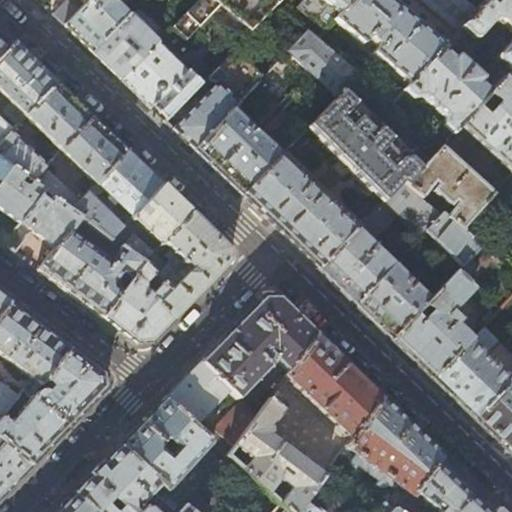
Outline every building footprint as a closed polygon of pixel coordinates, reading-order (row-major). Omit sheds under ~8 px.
[(89,0),(85,4),(79,11),(65,26),(76,36),(92,51),(127,15),(114,3),(116,0),(89,0)] [(144,0),(142,0),(127,15),(92,51),(102,61),(122,80),(158,42),(171,28),(173,26),(144,0)] [(197,0),(173,26),(171,28),(184,41),(216,7),(248,35),(262,21),(276,6),(281,0),(197,0)] [(304,0),(297,9),(312,21),(327,3),(339,14),(351,0),(304,0)] [(443,47),(389,0),(351,0),(339,14),(334,20),(362,45),(369,38),(369,39),(370,41),(373,43),(374,44),(376,45),(379,46),(372,53),(408,86),(441,49),(443,47)] [(420,0),(457,32),(476,10),(464,0),(420,0)] [(511,0),(485,0),(476,10),(457,32),(443,47),(449,52),(466,33),(470,37),(472,38),(473,38),(475,38),(476,38),(477,38),(479,36),(492,20),(499,20),(511,32),(511,40),(499,54),(497,56),(497,58),(497,59),(498,60),(504,66),(487,85),(492,90),(505,75),(511,67),(511,0)] [(65,26),(79,11),(68,2),(66,4),(63,4),(55,12),(54,12),(52,13),(65,26)] [(306,31),(301,36),(288,51),(337,98),(345,90),(359,76),(306,31)] [(466,53),(484,67),(501,47),(483,32),(466,53)] [(201,84),(158,42),(122,80),(150,107),(165,121),(201,84)] [(4,52),(0,56),(0,92),(10,103),(3,111),(17,125),(56,85),(34,64),(12,43),(4,52)] [(262,77),(234,49),(205,79),(215,85),(173,129),(194,150),(232,109),(262,77)] [(452,59),(441,49),(408,86),(404,90),(413,98),(421,97),(443,116),(442,124),(453,133),(461,124),(476,108),(489,93),(490,92),(478,83),(480,81),(480,80),(481,78),(480,76),(479,74),(479,73),(460,57),(459,56),(457,56),(456,57),(454,57),(452,59)] [(511,81),(505,75),(492,90),(490,92),(489,93),(498,104),(486,117),(476,108),(461,124),(511,172),(511,171),(511,81)] [(72,100),(56,85),(17,125),(21,128),(28,121),(59,151),(90,118),(72,100)] [(422,167),(345,90),(337,98),(309,127),(383,200),(401,182),(406,185),(422,167)] [(281,156),(232,109),(194,150),(243,196),(281,156)] [(90,118),(59,151),(95,184),(125,152),(106,133),(90,118)] [(0,120),(0,142),(10,132),(11,130),(0,120)] [(10,132),(0,142),(0,162),(11,170),(29,183),(42,169),(45,166),(10,132)] [(286,137),(293,144),(296,141),(288,134),(286,137)] [(440,147),(422,167),(406,185),(421,198),(435,183),(439,187),(435,192),(450,207),(454,202),(458,206),(447,218),(460,229),(491,194),(440,147)] [(125,152),(95,184),(90,190),(95,195),(101,188),(131,217),(161,186),(142,168),(125,152)] [(283,154),(281,156),(243,196),(281,233),(317,268),(358,226),(283,154)] [(0,162),(0,184),(11,170),(0,162)] [(42,169),(29,183),(44,194),(69,212),(78,202),(42,169)] [(44,194),(29,183),(11,170),(0,184),(0,209),(1,210),(20,224),(44,194)] [(358,226),(317,268),(356,304),(393,266),(371,243),(396,216),(420,238),(426,232),(443,215),(421,198),(406,185),(401,182),(383,200),(358,226)] [(172,197),(161,186),(131,217),(161,246),(190,213),(172,197)] [(78,202),(69,212),(80,220),(98,233),(106,239),(108,241),(121,227),(87,193),(78,202)] [(69,212),(44,194),(20,224),(2,244),(14,253),(31,232),(53,249),(36,269),(60,288),(102,319),(141,269),(143,266),(120,249),(110,262),(71,232),(80,220),(69,212)] [(190,213),(161,246),(153,255),(143,266),(141,269),(152,277),(154,278),(172,260),(166,255),(173,247),(194,269),(171,292),(172,292),(160,307),(172,320),(213,277),(228,261),(228,250),(210,232),(190,213)] [(447,218),(443,215),(426,232),(460,268),(470,257),(481,246),(460,229),(447,218)] [(121,227),(108,241),(120,249),(143,266),(153,255),(133,235),(137,231),(126,221),(121,227)] [(106,239),(98,233),(95,237),(104,243),(106,239)] [(480,266),(470,257),(460,268),(435,294),(391,339),(412,359),(433,379),(471,340),(446,317),(473,289),(465,281),(480,266)] [(420,290),(393,266),(356,304),(374,323),(391,339),(435,294),(425,285),(420,290)] [(152,277),(141,269),(102,319),(118,331),(135,343),(150,343),(161,331),(172,320),(160,307),(172,292),(171,292),(156,280),(148,289),(154,294),(152,297),(144,291),(143,285),(152,277)] [(0,297),(0,317),(10,305),(0,297)] [(233,329),(199,363),(226,390),(235,399),(274,359),(288,372),(315,336),(294,315),(277,299),(262,299),(233,329)] [(29,319),(10,305),(0,317),(0,353),(36,381),(26,395),(32,400),(38,393),(46,381),(69,349),(29,319)] [(483,327),(471,340),(433,379),(453,398),(475,419),(511,379),(511,373),(507,378),(483,356),(498,340),(483,327)] [(315,336),(288,372),(284,377),(350,440),(381,399),(347,367),(315,336)] [(83,360),(69,349),(46,381),(54,387),(49,393),(47,392),(46,392),(42,391),(41,391),(39,392),(38,393),(32,400),(45,412),(47,411),(66,429),(86,408),(104,389),(103,374),(83,360)] [(226,390),(199,363),(182,380),(162,401),(210,443),(225,456),(234,444),(254,417),(238,401),(212,429),(199,419),(226,390)] [(511,379),(475,419),(496,439),(511,454),(511,379)] [(0,419),(18,398),(0,384),(0,419)] [(22,393),(18,398),(0,419),(0,442),(29,467),(40,455),(66,429),(47,411),(45,412),(32,400),(26,395),(22,393)] [(254,417),(234,444),(248,459),(240,470),(266,493),(276,481),(286,491),(277,503),(278,504),(287,511),(296,511),(303,503),(324,475),(273,429),(273,422),(282,410),(269,398),(254,417)] [(381,399),(350,440),(345,447),(354,454),(348,462),(349,466),(354,469),(356,466),(376,480),(374,483),(379,487),(383,486),(389,478),(398,485),(384,505),(392,511),(399,511),(442,457),(412,428),(381,399)] [(210,443),(162,401),(130,434),(117,447),(166,492),(176,480),(192,497),(200,488),(194,482),(198,479),(197,472),(190,466),(210,443)] [(0,442),(0,496),(2,495),(29,467),(0,442)] [(188,511),(166,492),(117,447),(85,480),(71,494),(91,511),(188,511)] [(452,480),(442,457),(399,511),(417,511),(425,503),(435,511),(494,511),(496,509),(470,498),(460,488),(452,480)] [(91,511),(71,494),(53,511),(91,511)] [(392,511),(384,505),(381,502),(375,509),(378,511),(392,511)] [(303,503),(296,511),(317,511),(316,511),(315,511),(303,503)]
